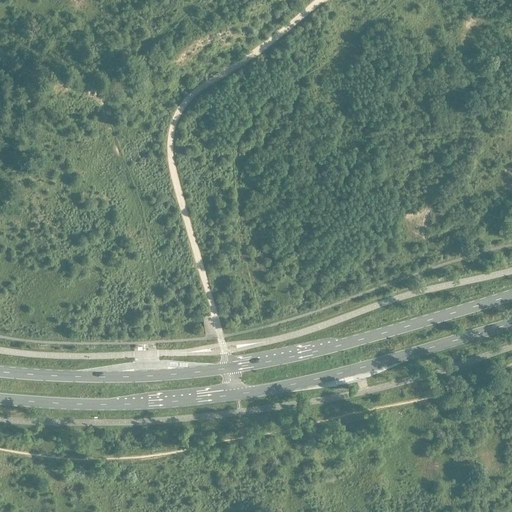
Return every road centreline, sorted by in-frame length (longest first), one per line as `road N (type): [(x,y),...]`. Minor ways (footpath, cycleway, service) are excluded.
road 1 (primary): [(511,295),(229,370),(116,378),(0,374)]
road 2 (primary): [(0,399),(121,405),(235,396),(511,325)]
